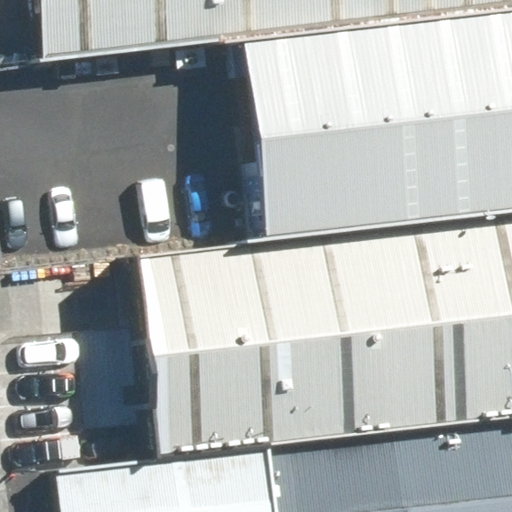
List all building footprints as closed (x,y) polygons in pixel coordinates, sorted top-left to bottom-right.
[(511,7),(511,0),(28,0),(36,62),(229,41),(511,7)] [(511,7),(229,41),(253,246),(511,214),(511,7)] [(511,214),(253,246),(118,263),(143,460),(253,447),(511,414),(511,214)] [(511,511),(511,414),(253,447),(261,511),(511,511)] [(260,511),(253,447),(143,460),(45,471),(49,511),(260,511)]
